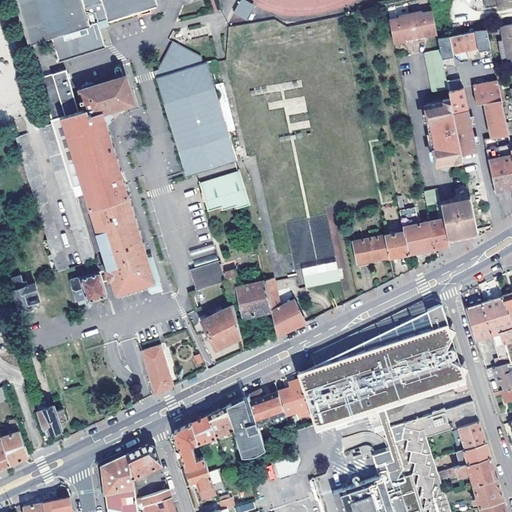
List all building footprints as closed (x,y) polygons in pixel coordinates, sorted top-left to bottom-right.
[(157,4),(156,0),(13,0),(28,44),(47,38),(55,65),(102,50),(94,24),(157,4)] [(247,20),(255,5),(245,0),(239,0),(233,12),(247,20)] [(407,44),(424,41),(424,38),(437,35),(432,12),(423,14),(422,12),(398,17),(399,19),(389,21),(394,43),(407,41),(407,44)] [(343,15),(333,18),(334,25),(344,23),(343,15)] [(508,58),(511,57),(511,23),(501,26),(503,33),(504,40),(508,58)] [(190,30),(192,37),(207,33),(206,26),(190,30)] [(487,29),(489,36),(503,33),(501,26),(487,29)] [(487,29),(475,31),(478,46),(478,50),(491,47),(489,36),(487,29)] [(475,31),(450,36),(453,51),(478,46),(475,31)] [(450,36),(438,38),(440,50),(442,57),(453,55),(453,51),(450,36)] [(502,59),(508,58),(504,40),(499,41),(502,59)] [(187,175),(237,159),(206,64),(203,65),(201,58),(172,43),(158,70),(161,78),(157,79),(187,175)] [(440,50),(424,54),(432,92),(448,89),(446,81),(442,57),(440,50)] [(52,122),(72,187),(82,183),(109,268),(112,278),(116,292),(148,282),(155,280),(148,255),(108,127),(103,111),(114,108),(134,102),(126,75),(94,85),(94,82),(84,85),(84,88),(81,89),(83,97),(79,99),(80,101),(84,100),(86,108),(77,111),(63,65),(37,73),(52,122)] [(497,75),(498,81),(506,121),(509,121),(500,74),(497,75)] [(448,89),(448,90),(466,86),(464,77),(446,81),(448,89)] [(374,88),(372,78),(365,80),(368,89),(374,88)] [(485,102),(491,137),(509,134),(506,121),(498,81),(474,86),(477,103),(485,102)] [(451,103),(462,153),(465,153),(464,152),(479,149),(467,86),(466,86),(448,90),(451,103)] [(433,110),(426,112),(436,160),(443,159),(444,162),(463,158),(462,153),(451,103),(432,106),(433,110)] [(435,164),(444,162),(443,159),(436,160),(426,112),(433,110),(432,106),(423,108),(435,164)] [(119,124),(114,108),(103,111),(108,127),(119,124)] [(94,260),(72,187),(52,122),(40,127),(83,264),(94,260)] [(27,133),(15,137),(58,271),(69,268),(27,133)] [(511,149),(511,147),(509,134),(491,137),(485,139),(496,190),(511,186),(511,149)] [(214,178),(200,183),(209,211),(222,207),(223,210),(237,205),(238,208),(252,203),(240,170),(227,174),(228,177),(215,181),(214,178)] [(427,204),(441,202),(438,189),(424,191),(427,204)] [(403,225),(419,222),(416,208),(405,209),(402,195),(397,196),(403,225)] [(471,197),(441,203),(444,219),(448,237),(464,234),(478,231),(471,197)] [(442,246),(450,244),(448,237),(444,219),(441,203),(436,204),(439,218),(430,220),(435,247),(442,246)] [(404,230),(408,252),(435,247),(430,220),(419,222),(403,225),(404,230)] [(386,234),(390,256),(408,252),(404,230),(386,234)] [(390,256),(386,234),(353,240),(358,266),(369,264),(368,260),(390,256)] [(191,248),(191,257),(215,255),(214,246),(191,248)] [(151,254),(148,255),(155,280),(148,282),(152,292),(162,289),(159,279),(151,254)] [(196,287),(226,280),(223,272),(220,262),(220,259),(190,268),(196,287)] [(223,272),(235,269),(233,259),(220,262),(223,272)] [(337,263),(304,270),(306,282),(339,275),(337,263)] [(271,309),(264,280),(239,286),(239,283),(235,269),(223,272),(226,280),(232,299),(240,297),(244,315),(253,313),(254,318),(266,315),(265,310),(271,309)] [(106,295),(98,272),(71,280),(77,300),(82,298),(83,303),(106,296),(106,295)] [(22,274),(11,278),(15,289),(14,289),(21,310),(37,305),(36,300),(41,299),(36,283),(28,285),(27,281),(24,281),(22,274)] [(239,286),(264,280),(264,277),(239,283),(239,286)] [(511,323),(511,322),(511,286),(511,287),(511,290),(511,293),(503,296),(511,323)] [(505,342),(496,345),(499,357),(495,359),(497,365),(511,360),(511,323),(503,296),(485,302),(483,303),(494,338),(503,335),(505,342)] [(494,340),(496,345),(505,342),(503,335),(494,338),(483,303),(467,308),(473,329),(478,343),(493,339),(494,340)] [(241,336),(233,304),(203,319),(216,348),(241,336)] [(475,407),(472,397),(406,418),(406,422),(403,435),(409,436),(407,446),(413,448),(410,458),(417,460),(414,471),(419,472),(417,482),(424,484),(421,495),(428,497),(425,507),(431,508),(430,511),(409,511),(398,478),(405,463),(397,440),(393,427),(385,402),(466,377),(461,362),(453,357),(451,356),(453,355),(455,353),(456,351),(456,349),(456,348),(455,347),(453,346),(451,345),(448,345),(448,344),(447,343),(452,333),(449,324),(444,308),(436,305),(430,308),(437,328),(300,373),(301,378),(305,388),(312,386),(314,391),(307,394),(310,404),(317,402),(319,407),(312,410),(314,416),(317,424),(377,404),(392,450),(375,455),(382,476),(337,490),(331,473),(316,478),(327,511),(452,511),(441,477),(439,471),(427,434),(459,425),(479,419),(475,407)] [(437,328),(430,308),(365,341),(300,373),(437,328)] [(155,395),(174,386),(161,344),(141,350),(155,395)] [(193,356),(198,366),(204,363),(200,353),(193,356)] [(511,360),(497,365),(495,366),(494,366),(499,382),(503,384),(506,383),(507,388),(505,389),(502,389),(506,401),(511,399),(511,360)] [(311,407),(310,404),(307,394),(305,388),(301,378),(292,380),(294,386),(279,390),(286,411),(287,415),(296,412),(311,407)] [(0,387),(0,402),(9,400),(4,386),(0,387)] [(286,411),(279,390),(261,395),(259,390),(249,394),(253,405),(258,422),(274,417),(273,415),(286,411)] [(32,411),(37,410),(32,394),(27,396),(32,411)] [(249,394),(231,403),(233,407),(242,403),(243,408),(253,405),(249,394)] [(39,413),(43,428),(48,426),(50,432),(62,428),(60,422),(68,420),(64,408),(57,411),(55,404),(48,406),(44,397),(36,400),(40,412),(39,413)] [(227,405),(234,426),(241,449),(244,448),(262,443),(265,442),(258,422),(253,405),(243,408),(242,403),(233,407),(231,403),(227,405)] [(215,432),(234,426),(227,405),(216,410),(209,413),(215,432)] [(298,420),(314,416),(312,410),(311,407),(296,412),(298,420)] [(273,415),(274,417),(275,421),(288,416),(287,415),(286,411),(273,415)] [(217,437),(215,432),(209,413),(200,418),(193,422),(200,443),(217,437)] [(9,420),(14,432),(20,430),(16,418),(9,420)] [(479,419),(459,425),(467,447),(486,442),(483,430),(479,419)] [(194,445),(200,443),(193,422),(175,430),(182,453),(187,467),(206,462),(204,456),(198,458),(194,445)] [(393,427),(397,440),(403,438),(403,435),(406,422),(393,427)] [(2,437),(3,441),(11,464),(15,462),(29,455),(27,448),(20,430),(14,432),(2,437)] [(3,441),(0,441),(0,468),(11,464),(3,441)] [(462,464),(468,463),(491,456),(489,449),(486,442),(467,447),(458,450),(462,464)] [(132,467),(133,476),(161,464),(158,453),(156,445),(152,444),(149,443),(129,453),(132,467)] [(263,448),(262,443),(244,448),(246,454),(263,448)] [(132,467),(129,453),(118,458),(116,459),(103,465),(106,493),(114,492),(135,488),(133,476),(132,467)] [(471,472),(474,484),(498,477),(495,467),(491,456),(468,463),(471,472)] [(206,462),(187,467),(192,484),(197,483),(201,499),(216,495),(209,472),(206,462)] [(459,476),(471,472),(468,463),(462,464),(455,466),(458,473),(459,476)] [(441,477),(458,473),(455,466),(439,471),(441,477)] [(409,511),(424,511),(412,473),(398,478),(409,511)] [(479,501),(481,506),(505,499),(501,487),(498,477),(474,484),(478,496),(479,501)] [(135,488),(114,492),(106,493),(107,498),(136,493),(135,488)] [(176,511),(174,505),(172,498),(169,488),(143,496),(144,502),(146,511),(176,511)] [(136,493),(107,498),(108,509),(108,511),(139,511),(138,503),(136,493)] [(45,511),(73,511),(71,496),(43,502),(45,511)] [(227,501),(229,508),(244,504),(242,496),(227,501)] [(481,506),(481,509),(482,511),(508,511),(509,511),(505,499),(481,506)] [(45,511),(43,502),(24,505),(25,511),(45,511)]
